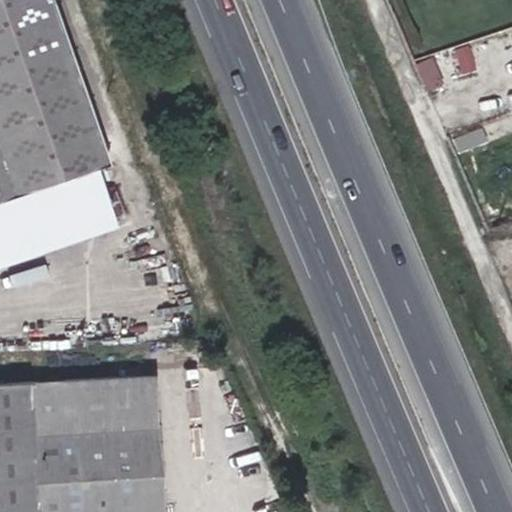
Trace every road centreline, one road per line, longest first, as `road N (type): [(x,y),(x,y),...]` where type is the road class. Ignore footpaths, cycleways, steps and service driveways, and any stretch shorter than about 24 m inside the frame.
road 1 (motorway): [(219,0),(435,511)]
road 2 (motorway): [(504,511),(288,0)]
road 3 (track): [(372,0),(511,325)]
road 4 (unknown): [(144,291),(0,309)]
